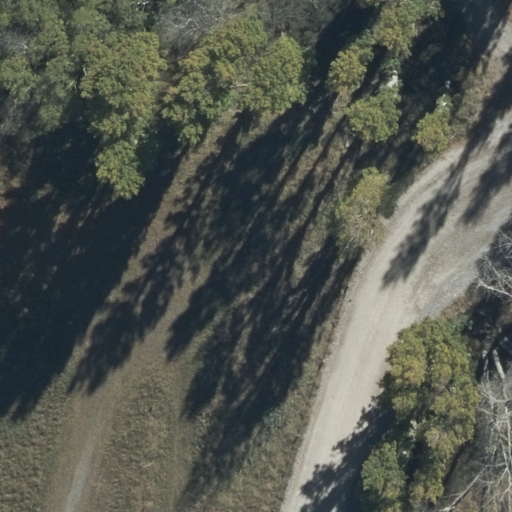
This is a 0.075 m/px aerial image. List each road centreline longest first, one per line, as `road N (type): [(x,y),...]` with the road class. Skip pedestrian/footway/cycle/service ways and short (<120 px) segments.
road 1 (track): [(511,203),(446,244),(379,310),(302,511)]
road 2 (track): [(71,511),(94,455),(119,285),(87,234),(18,215)]
